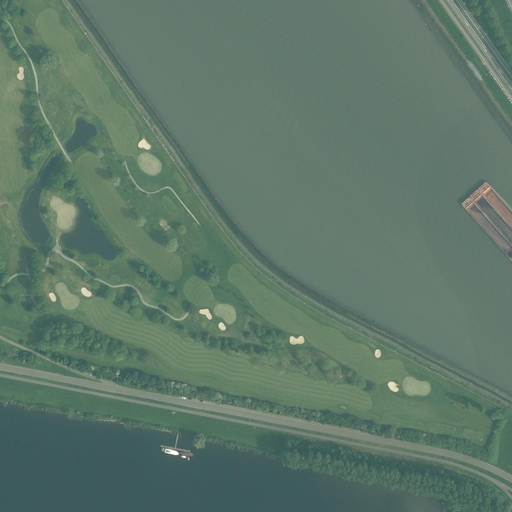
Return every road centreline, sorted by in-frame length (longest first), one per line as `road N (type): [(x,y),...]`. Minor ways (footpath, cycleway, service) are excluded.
road 1 (unclassified): [(511,479),(462,456),(0,367)]
road 2 (unclassified): [(511,99),(440,0)]
